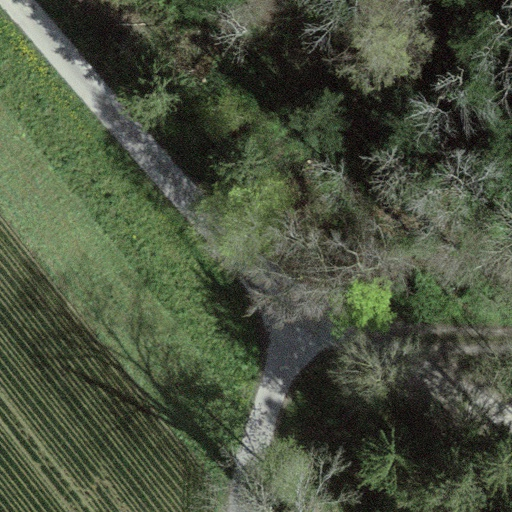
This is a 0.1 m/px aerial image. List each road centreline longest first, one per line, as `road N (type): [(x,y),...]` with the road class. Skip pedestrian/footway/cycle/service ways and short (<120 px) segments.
road 1 (residential): [(241,511),(285,349),(283,310),(24,0)]
road 2 (track): [(287,322),(356,328),(462,394),(511,415)]
road 3 (track): [(511,338),(356,328)]
